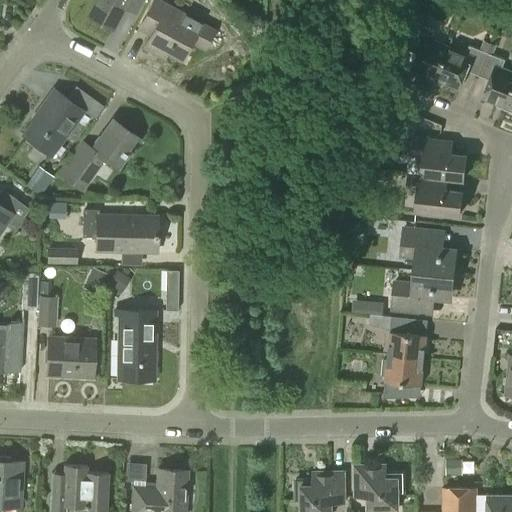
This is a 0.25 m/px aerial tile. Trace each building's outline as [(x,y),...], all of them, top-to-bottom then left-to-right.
[(141,0),(95,0),(87,16),(112,29),(124,6),(135,12),(141,0)] [(195,31),(182,23),(186,16),(156,0),(153,0),(140,26),(152,33),(144,47),(156,53),(159,48),(181,60),(191,42),(205,49),(214,31),(203,25),(197,27),(195,31)] [(435,31),(401,18),(399,43),(419,51),(412,70),(432,78),(431,80),(435,81),(449,46),(432,39),(435,31)] [(478,75),(487,52),(469,45),(466,53),(449,46),(435,81),(439,83),(440,81),(460,89),(467,70),(478,75)] [(505,110),(511,92),(511,71),(502,68),(505,60),(487,52),(478,75),(489,80),(482,98),(502,106),(501,108),(505,110)] [(50,155),(83,110),(54,88),(31,119),(33,121),(23,135),(50,155)] [(117,167),(138,137),(113,119),(85,158),(75,151),(59,173),(81,189),(103,157),(117,167)] [(466,155),(439,152),(441,140),(415,137),(413,155),(408,154),(406,173),(409,173),(422,175),(433,176),(464,179),(466,155)] [(53,177),(38,166),(29,178),(25,184),(40,195),(53,177)] [(387,185),(388,174),(376,172),(374,183),(387,185)] [(409,173),(405,209),(460,215),(462,191),(432,188),(433,176),(422,175),(409,173)] [(0,198),(0,231),(5,224),(14,231),(30,209),(5,191),(0,198)] [(49,200),(49,215),(66,216),(66,201),(49,200)] [(156,251),(156,246),(156,216),(98,214),(98,209),(82,208),(82,236),(91,236),(91,238),(96,238),(96,250),(156,251)] [(414,270),(454,274),(457,249),(432,247),(434,231),(404,228),(401,255),(419,257),(418,270),(414,270)] [(77,264),(77,248),(47,248),(47,263),(77,264)] [(107,274),(92,267),(88,278),(102,284),(107,274)] [(117,289),(126,275),(117,269),(107,283),(117,289)] [(454,275),(454,274),(414,270),(413,284),(394,281),(391,309),(421,312),(423,296),(448,299),(450,275),(454,275)] [(36,307),(37,273),(25,272),(25,274),(22,273),(21,308),(33,308),(33,306),(36,307)] [(38,295),(39,295),(50,295),(50,281),(38,281),(38,295)] [(178,290),(165,290),(165,310),(177,310),(178,290)] [(56,325),(57,296),(39,295),(37,324),(56,325)] [(382,315),(383,302),(370,301),(369,313),(382,315)] [(154,337),(154,322),(150,322),(150,310),(114,310),(114,313),(119,313),(118,378),(153,379),(154,346),(152,345),(152,337),(154,337)] [(388,353),(424,357),(427,335),(407,333),(408,318),(392,316),(390,335),(386,334),(384,350),(388,350),(388,353)] [(20,371),(22,322),(9,322),(5,325),(0,324),(0,367),(3,368),(2,370),(20,371)] [(91,376),(93,339),(48,337),(47,375),(91,376)] [(421,385),(424,357),(388,353),(388,359),(383,359),(382,375),(386,375),(384,394),(400,395),(404,383),(421,385)] [(0,511),(1,511),(1,509),(15,510),(15,506),(19,506),(21,462),(10,461),(10,457),(0,456),(0,511)] [(446,461),(446,477),(462,477),(462,461),(446,461)] [(129,477),(146,476),(146,463),(129,463),(129,477)] [(63,473),(51,472),(49,511),(59,511),(65,511),(66,506),(84,507),(83,511),(105,511),(108,472),(86,471),(86,465),(64,464),(63,473)] [(381,472),(381,465),(355,465),(355,496),(368,496),(368,508),(380,508),(380,511),(396,511),(397,508),(399,508),(399,492),(404,492),(404,471),(381,472)] [(184,511),(187,470),(157,468),(156,487),(133,486),(131,511),(184,511)] [(345,503),(344,471),(318,472),(318,479),(295,479),(296,500),(301,500),(301,511),(332,511),(332,503),(345,503)] [(511,511),(511,494),(488,494),(488,495),(476,495),(476,488),(444,488),(444,511),(511,511)]
